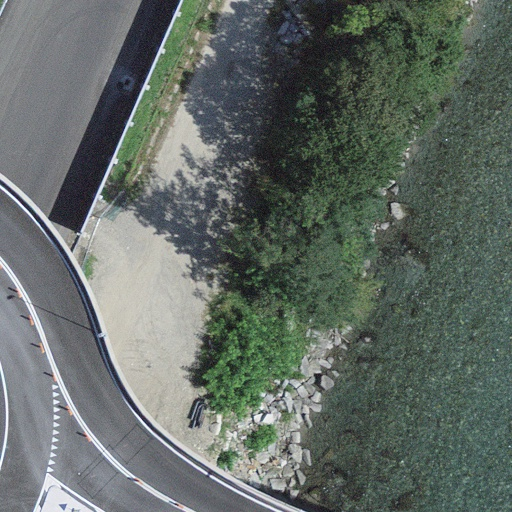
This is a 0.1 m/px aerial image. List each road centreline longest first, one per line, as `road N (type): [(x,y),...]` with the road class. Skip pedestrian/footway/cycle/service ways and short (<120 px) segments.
road 1 (track): [(271,0),(70,511)]
road 2 (primary): [(189,511),(143,487),(92,440),(40,348)]
road 3 (motorway): [(0,181),(77,0)]
road 4 (primary): [(27,511),(50,419),(40,348)]
